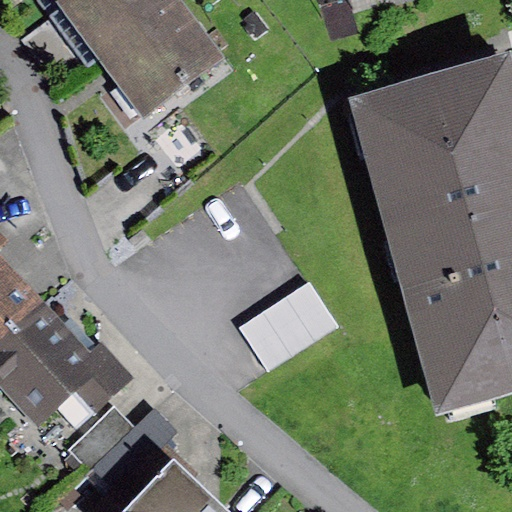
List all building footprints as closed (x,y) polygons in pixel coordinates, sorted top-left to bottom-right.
[(38,0),(45,9),(56,0),(38,0)] [(184,0),(56,0),(62,8),(51,16),(89,66),(99,58),(102,62),(185,1),(184,0)] [(226,58),(185,1),(102,62),(143,119),(226,58)] [(255,13),(246,20),(249,25),(245,28),(251,36),(255,33),(258,38),(268,30),(255,13)] [(511,79),(356,120),(437,431),(511,411),(511,79)] [(0,252),(7,245),(0,237),(0,355),(44,313),(0,264),(0,252)] [(337,337),(306,292),(239,338),(269,383),(337,337)] [(44,313),(0,355),(0,390),(40,432),(57,415),(81,440),(113,409),(138,385),(100,345),(87,357),(44,313)] [(135,429),(113,409),(70,455),(92,476),(135,429)] [(135,429),(92,476),(112,493),(126,477),(132,482),(162,449),(178,431),(152,409),(135,429)] [(112,493),(95,511),(211,511),(187,490),(196,480),(162,449),(132,482),(126,477),(112,493)]
